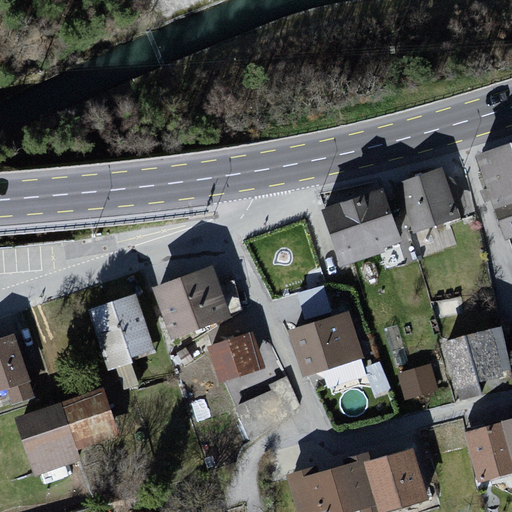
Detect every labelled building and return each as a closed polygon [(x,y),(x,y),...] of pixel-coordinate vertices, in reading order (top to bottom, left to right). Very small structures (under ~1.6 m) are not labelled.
[(511,150),(476,162),(493,217),(511,210),(511,150)] [(442,179),(398,191),(409,233),(453,222),(442,179)] [(388,202),(325,220),(337,263),(400,244),(388,202)] [(511,210),(493,217),(500,238),(511,234),(511,210)] [(211,266),(158,282),(172,327),(224,311),(211,266)] [(299,291),(306,318),(332,311),(325,284),(299,291)] [(136,291),(89,302),(101,351),(148,340),(136,291)] [(306,318),(293,321),(306,370),(357,356),(345,308),(332,311),(306,318)] [(16,331),(0,336),(0,389),(31,380),(16,331)] [(246,333),(214,343),(223,376),(256,366),(246,333)] [(492,336),(450,345),(460,389),(502,379),(492,336)] [(377,361),(366,365),(375,390),(386,386),(377,361)] [(428,366),(401,374),(406,390),(433,381),(428,366)] [(295,406),(283,378),(270,384),(272,389),(236,404),(251,438),(295,406)] [(105,386),(60,400),(74,444),(119,430),(105,386)] [(74,444),(60,400),(19,413),(33,457),(74,444)] [(511,417),(502,420),(511,459),(511,417)] [(511,463),(511,459),(502,420),(469,429),(480,471),(511,463)] [(406,447),(366,458),(378,500),(418,489),(406,447)] [(347,511),(360,509),(349,465),(304,476),(312,511),(347,511)]
